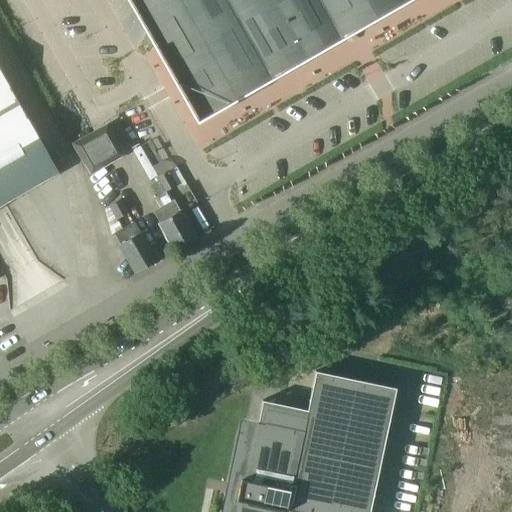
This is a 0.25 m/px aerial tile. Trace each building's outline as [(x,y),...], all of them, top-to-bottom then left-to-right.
[(135,0),(202,117),(238,96),(272,77),(303,59),(329,44),(371,20),(404,1),(405,0),(135,0)] [(0,205),(6,202),(59,172),(0,67),(0,205)] [(107,125),(75,143),(92,172),(124,154),(107,125)] [(158,174),(141,143),(134,147),(151,178),(158,174)] [(170,170),(159,176),(166,190),(178,184),(170,170)] [(109,204),(112,209),(117,217),(128,211),(120,197),(109,204)] [(174,200),(155,210),(161,222),(160,222),(175,249),(178,247),(180,248),(187,244),(187,241),(196,237),(181,211),(180,211),(179,209),(174,200)] [(134,222),(116,233),(122,244),(121,245),(136,271),(139,269),(142,270),(148,266),(149,264),(157,259),(141,233),(140,233),(134,222)] [(241,500),(238,511),(288,511),(288,510),(295,511),(369,511),(396,388),(315,371),(307,410),(262,400),(257,422),(245,479),(241,478),(236,499),(241,500)]
